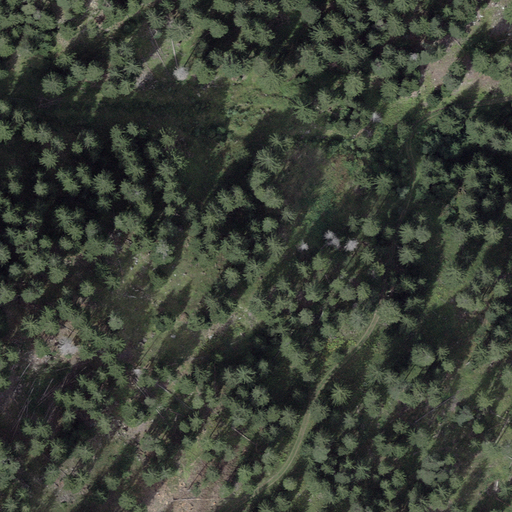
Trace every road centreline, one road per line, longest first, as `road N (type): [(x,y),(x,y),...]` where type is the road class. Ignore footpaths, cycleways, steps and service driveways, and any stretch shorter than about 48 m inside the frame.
road 1 (track): [(511,98),(448,108),(419,123),(409,148),(412,187),(366,339),(316,391),(285,467),(227,511)]
road 2 (track): [(385,0),(258,58)]
